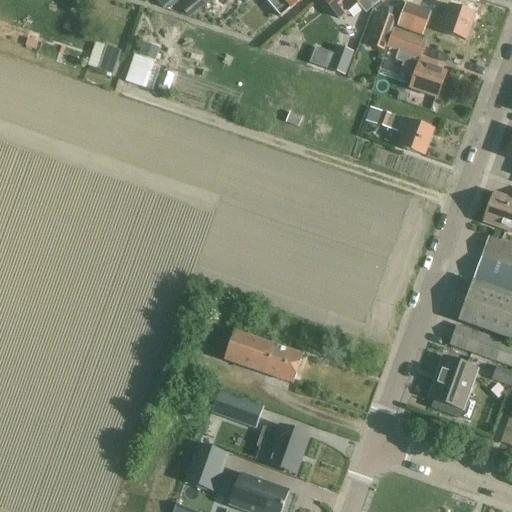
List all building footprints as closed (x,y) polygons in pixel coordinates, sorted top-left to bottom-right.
[(154,0),(163,10),(174,0),(154,0)] [(200,0),(198,0),(183,13),(189,20),(205,6),(200,0)] [(273,11),(280,19),(302,0),(263,0),(266,2),(268,0),(275,9),(273,11)] [(321,0),(340,21),(347,14),(358,5),(365,14),(374,7),(368,0),(321,0)] [(474,16),(449,7),(445,19),(439,17),(430,14),(405,5),(397,28),(422,37),(425,28),(464,42),(474,16)] [(381,16),(370,46),(383,51),(394,21),(381,16)] [(361,32),(344,34),(346,47),(363,45),(361,32)] [(409,90),(437,100),(446,75),(434,70),(436,64),(420,59),(425,46),(392,33),(386,49),(398,53),(395,62),(403,65),(400,75),(413,80),(409,90)] [(138,57),(153,62),(158,49),(143,43),(138,57)] [(111,75),(119,52),(106,47),(98,70),(111,75)] [(314,49),(309,64),(345,76),(353,53),(336,47),(333,55),(314,49)] [(161,68),(135,59),(126,85),(152,94),(161,68)] [(379,104),(394,110),(400,94),(386,88),(379,104)] [(398,149),(423,157),(432,131),(370,109),(365,123),(397,134),(396,135),(402,137),(398,149)] [(511,202),(493,195),(488,210),(490,211),(487,220),(484,219),(483,224),(511,234),(511,202)] [(481,258),(502,266),(511,269),(511,247),(488,239),(481,258)] [(502,266),(481,258),(477,270),(498,278),(502,266)] [(511,296),(472,282),(457,323),(511,342),(511,296)] [(449,347),(511,369),(511,347),(456,327),(449,347)] [(291,385),(301,356),(233,333),(223,361),(291,385)] [(476,404),(465,399),(475,371),(444,360),(430,400),(456,410),(454,417),(469,423),(476,404)] [(511,385),(511,373),(495,368),(491,381),(511,388),(511,385)] [(233,397),(273,411),(279,396),(238,382),(233,397)] [(262,410),(218,395),(212,414),(255,429),(262,410)] [(509,447),(511,439),(511,419),(508,418),(499,443),(509,447)] [(261,453),(258,462),(266,465),(295,476),(308,438),(279,428),(269,456),(261,453)] [(212,493),(218,474),(225,455),(198,445),(185,483),(212,493)] [(240,476),(228,507),(241,511),(281,511),(288,493),(240,476)]
